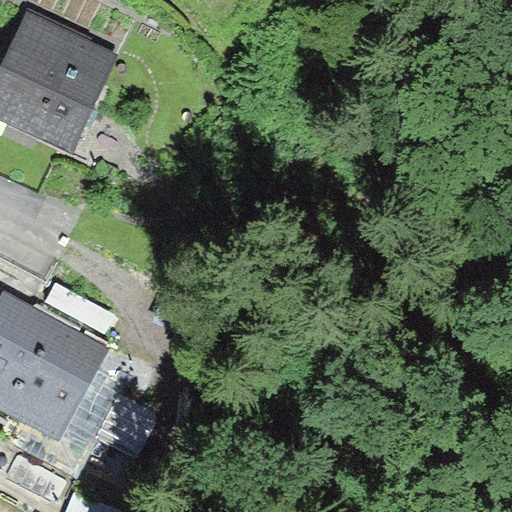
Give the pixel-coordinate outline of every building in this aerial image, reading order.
[(121,59),(28,19),(0,83),(0,128),(76,162),(121,59)] [(0,137),(0,181),(37,199),(54,162),(0,137)] [(120,313),(66,286),(48,322),(103,349),(120,313)] [(0,311),(0,419),(60,450),(110,354),(103,349),(48,322),(6,300),(0,311)] [(95,442),(82,469),(118,487),(132,460),(95,442)] [(19,459),(8,480),(61,506),(71,485),(19,459)]
